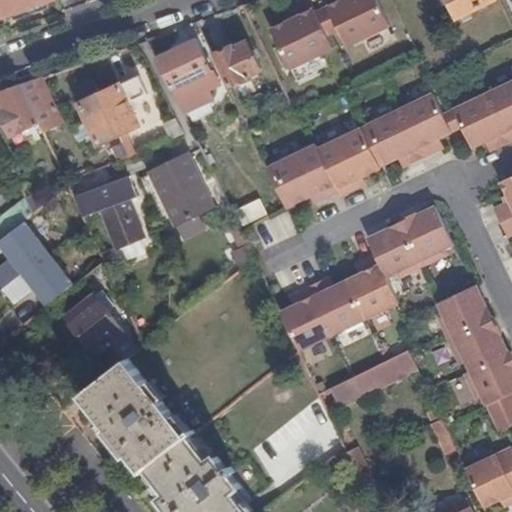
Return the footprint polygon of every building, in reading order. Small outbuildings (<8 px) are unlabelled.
[(0,0),(0,22),(62,0),(0,0)] [(295,27),(275,34),(291,75),(337,58),(331,44),(343,39),(350,57),(395,40),(379,0),(374,0),(360,6),(349,10),(347,3),(331,9),(334,16),(322,21),(318,10),(302,16),(305,22),(295,27)] [(357,0),(354,0),(347,3),(349,10),(360,6),(357,0)] [(503,1),(502,0),(452,0),(461,20),(503,1)] [(292,20),(295,27),(305,22),(302,16),(292,20)] [(201,41),(160,60),(188,117),(216,102),(212,93),(223,87),(201,41)] [(237,47),(216,57),(233,92),(254,82),(252,80),(266,73),(252,44),(238,50),(237,47)] [(142,79),(104,97),(123,137),(127,136),(143,128),(132,105),(150,96),(142,79)] [(67,125),(46,80),(25,88),(43,126),(48,135),(67,125)] [(104,97),(98,83),(77,93),(91,123),(97,134),(103,147),(123,137),(104,97)] [(43,126),(25,88),(2,96),(8,108),(10,113),(3,117),(13,139),(43,126)] [(511,88),(447,120),(437,99),(320,152),(318,148),(270,171),(289,212),(314,200),(324,195),(327,201),(342,194),(344,199),(359,192),(356,186),(366,181),(384,172),(383,170),(408,158),(413,167),(441,154),(436,144),(466,130),(476,151),(489,145),(495,141),(500,151),(511,145),(511,88)] [(0,111),(3,117),(10,113),(8,108),(0,111)] [(186,137),(178,120),(166,125),(174,142),(186,137)] [(97,134),(91,123),(84,126),(89,137),(97,134)] [(127,136),(123,137),(127,145),(137,140),(127,136)] [(133,159),(143,155),(137,140),(127,145),(133,159)] [(443,141),(436,144),(441,154),(447,151),(443,141)] [(495,141),(489,145),(494,154),(500,151),(495,141)] [(117,150),(123,163),(133,159),(127,145),(117,150)] [(207,183),(194,156),(187,159),(200,187),(207,183)] [(408,158),(402,161),(406,170),(413,167),(408,158)] [(187,159),(155,174),(162,188),(166,185),(174,199),(169,202),(182,227),(219,208),(207,183),(200,187),(187,159)] [(511,180),(505,184),(511,197),(511,204),(509,205),(498,211),(511,239),(511,238),(511,180)] [(87,199),(79,202),(86,216),(104,211),(117,249),(146,241),(133,202),(140,200),(134,181),(86,196),(87,199)] [(356,186),(359,192),(369,187),(366,181),(356,186)] [(166,185),(162,188),(169,202),(174,199),(166,185)] [(324,195),(314,200),(317,206),(327,201),(324,195)] [(264,198),(238,209),(245,225),(270,215),(264,198)] [(38,217),(31,202),(0,225),(0,236),(3,243),(38,217)] [(297,308),(283,315),(301,353),(387,311),(375,285),(389,279),(392,284),(450,256),(447,251),(457,246),(439,208),(420,217),(419,215),(403,222),(404,224),(371,240),(379,257),(364,263),(369,273),(362,276),(337,288),(331,292),(326,282),(298,295),(303,305),(297,308)] [(266,248),(289,236),(278,216),(256,227),(266,248)] [(236,251),(242,268),(257,262),(251,246),(236,251)] [(100,290),(116,280),(108,263),(82,284),(90,294),(98,288),(100,290)] [(369,273),(364,263),(358,267),(362,276),(369,273)] [(333,279),(326,282),(331,292),(337,288),(333,279)] [(439,305),(502,434),(511,428),(511,352),(510,354),(501,335),(503,334),(495,319),(493,319),(477,286),(439,305)] [(298,295),(292,299),(297,308),(303,305),(298,295)] [(127,334),(98,297),(70,318),(73,322),(70,324),(70,328),(76,336),(79,335),(82,333),(89,341),(86,343),(85,348),(92,356),(95,356),(99,353),(100,355),(127,334)] [(421,372),(412,354),(335,391),(344,411),(421,372)] [(154,470),(194,439),(132,361),(91,393),(111,419),(117,426),(109,433),(130,460),(139,453),(153,471),(154,470)] [(445,421),(437,405),(430,408),(438,425),(445,421)] [(117,426),(111,419),(102,425),(109,433),(117,426)] [(445,421),(438,425),(452,457),(460,453),(445,421)] [(213,463),(194,439),(154,470),(173,496),(167,501),(175,511),(251,511),(238,495),(245,490),(235,477),(239,473),(235,468),(231,472),(220,458),(213,463)] [(356,447),(349,451),(367,489),(377,485),(360,451),(358,452),(356,447)] [(511,450),(469,471),(488,509),(504,501),(511,496),(511,450)]
